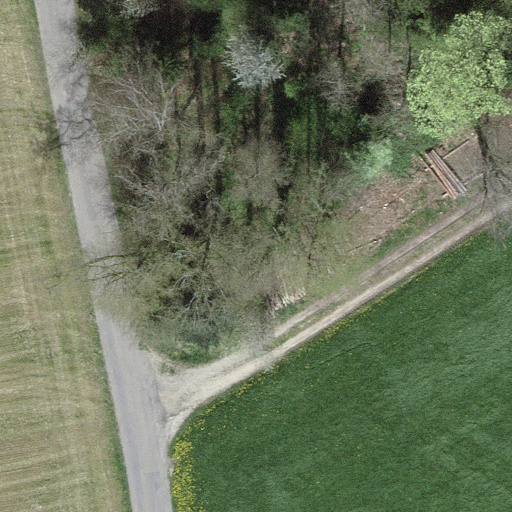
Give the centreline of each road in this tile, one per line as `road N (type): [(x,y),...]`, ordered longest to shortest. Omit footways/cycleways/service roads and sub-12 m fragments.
road 1 (unclassified): [(148,511),(139,428),(55,0)]
road 2 (track): [(139,428),(511,199)]
